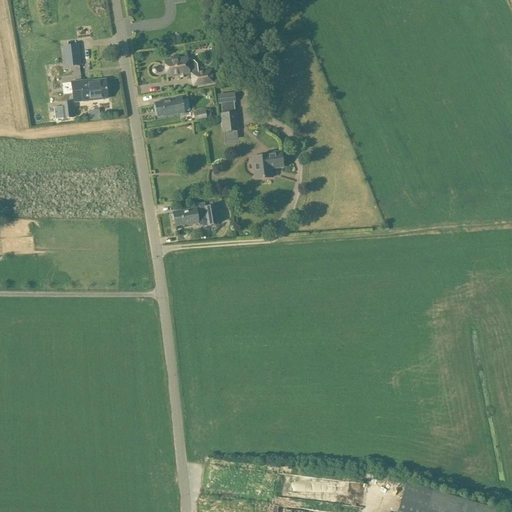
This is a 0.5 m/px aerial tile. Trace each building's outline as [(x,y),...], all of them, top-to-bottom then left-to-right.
[(258,36),(273,37),(276,16),(260,14),(260,20),(259,20),(258,36)] [(77,45),(63,47),(65,60),(72,59),(73,67),(80,67),(77,45)] [(190,60),(187,60),(187,59),(179,60),(178,58),(170,59),(171,61),(164,62),(167,77),(189,74),(189,75),(190,74),(192,87),(214,84),(212,69),(198,71),(197,64),(193,61),(190,60)] [(105,80),(81,83),(81,82),(71,83),(74,103),(108,99),(105,80)] [(219,103),(221,103),(222,114),(220,114),(222,133),(239,131),(237,111),(235,112),(234,102),(235,101),(234,93),(218,95),(219,103)] [(155,105),(157,117),(164,116),(165,117),(184,114),(182,99),(171,101),(171,102),(155,105)] [(74,118),(72,102),(61,103),(61,107),(53,108),(55,120),(74,118)] [(193,112),(195,121),(207,119),(206,118),(211,117),(210,111),(205,112),(205,110),(193,112)] [(264,156),(252,158),(255,180),(272,178),(271,169),(283,167),(281,153),(264,155),(264,156)] [(198,224),(207,226),(219,224),(216,206),(204,208),(204,204),(195,206),(195,210),(173,214),(176,227),(183,226),(198,224)] [(502,511),(503,511),(407,483),(397,511),(502,511)]
